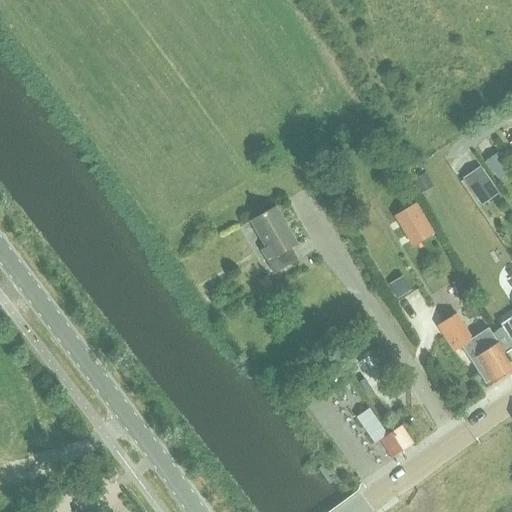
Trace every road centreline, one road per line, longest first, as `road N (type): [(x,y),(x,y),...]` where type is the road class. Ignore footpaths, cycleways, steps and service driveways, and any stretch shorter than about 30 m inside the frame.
road 1 (tertiary): [(196,511),(0,248)]
road 2 (tertiary): [(357,511),(511,401)]
